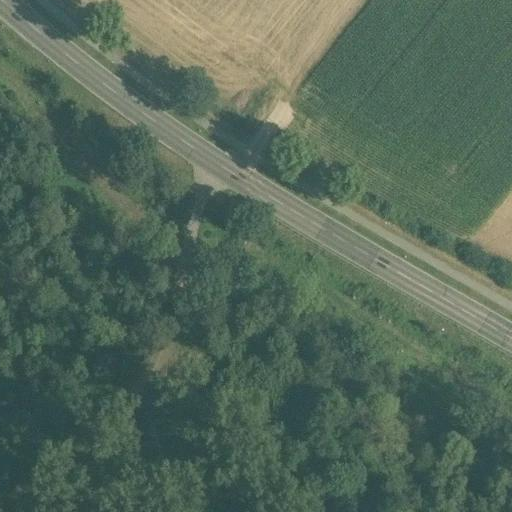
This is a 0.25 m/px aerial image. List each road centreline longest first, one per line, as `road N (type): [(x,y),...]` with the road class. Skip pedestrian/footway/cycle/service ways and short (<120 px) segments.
road 1 (secondary): [(511,343),(298,223),(61,62),(0,9)]
road 2 (track): [(215,168),(175,346),(80,483),(41,511)]
